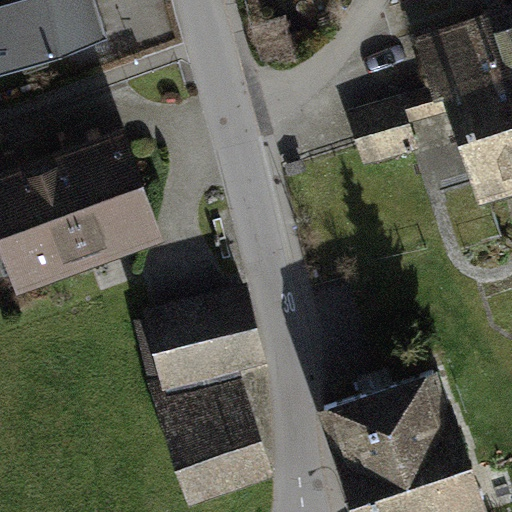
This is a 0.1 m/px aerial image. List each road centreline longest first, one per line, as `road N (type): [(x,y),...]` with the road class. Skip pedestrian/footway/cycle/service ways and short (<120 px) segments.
road 1 (residential): [(231,108),(282,321),(307,511)]
road 2 (residential): [(375,0),(322,69),(231,108)]
